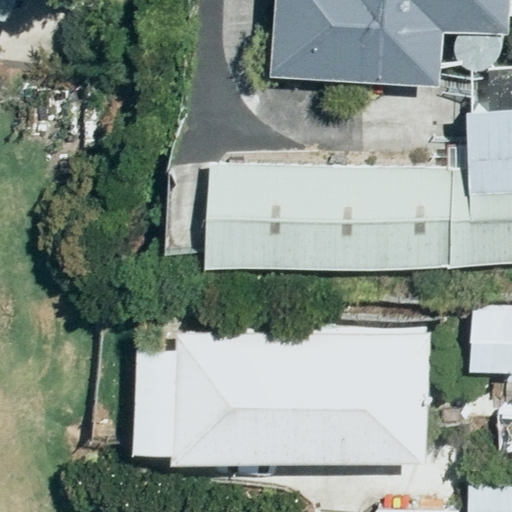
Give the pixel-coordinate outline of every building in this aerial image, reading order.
[(0,0),(0,9),(9,12),(13,0),(0,0)] [(511,0),(280,0),(278,62),(446,71),(449,20),(511,24),(511,0)] [(511,96),(474,96),(475,182),(481,182),(482,246),(511,245),(511,96)] [(131,323),(128,411),(165,413),(165,421),(426,431),(430,316),(177,306),(176,325),(131,323)] [(511,451),(463,448),(459,493),(511,496),(511,451)] [(455,511),(456,493),(372,490),(371,511),(455,511)]
